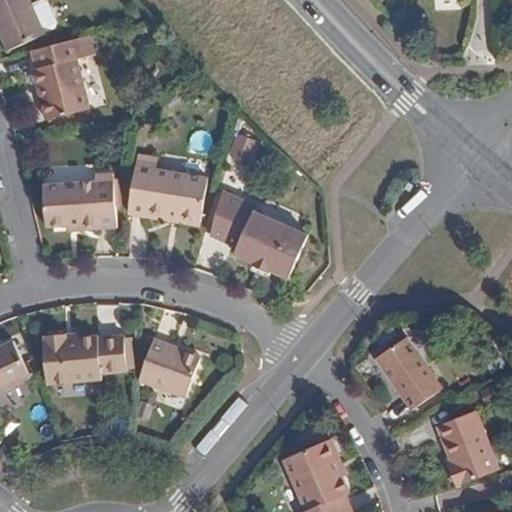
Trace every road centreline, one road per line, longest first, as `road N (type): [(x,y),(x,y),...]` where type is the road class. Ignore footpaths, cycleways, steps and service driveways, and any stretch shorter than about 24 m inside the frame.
road 1 (residential): [(38,293),(138,283),(235,308),(314,352)]
road 2 (residential): [(314,352),(472,157)]
road 3 (tertiary): [(472,157),(313,0)]
road 4 (residential): [(172,511),(314,352)]
road 5 (residential): [(314,352),(355,406),(404,511)]
road 6 (residential): [(38,293),(0,138)]
